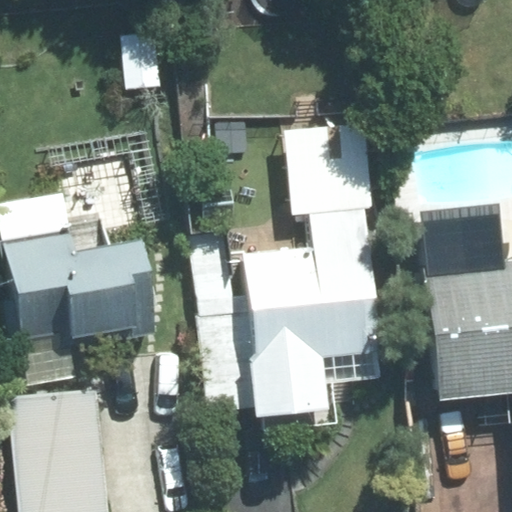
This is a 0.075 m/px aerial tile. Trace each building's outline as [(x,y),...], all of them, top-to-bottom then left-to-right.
[(159,30),(118,32),(121,86),(161,84),(159,30)] [(0,199),(0,210),(25,349),(157,326),(140,232),(76,243),(66,188),(0,199)] [(313,241),(241,248),(256,407),(328,400),(323,349),(381,344),(367,195),(309,200),(313,241)] [(498,197),(419,204),(436,391),(511,383),(511,252),(503,254),(498,197)] [(111,511),(98,383),(8,392),(20,511),(111,511)]
